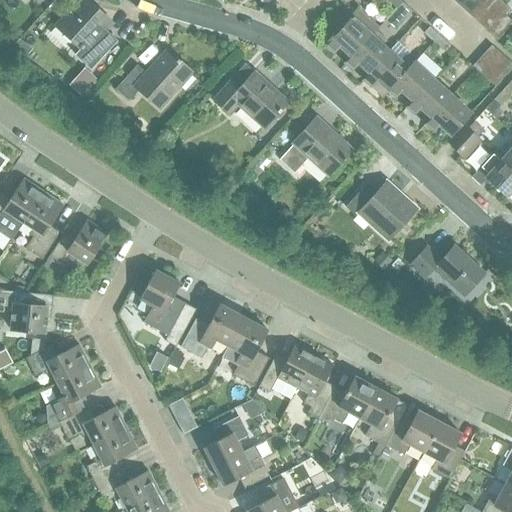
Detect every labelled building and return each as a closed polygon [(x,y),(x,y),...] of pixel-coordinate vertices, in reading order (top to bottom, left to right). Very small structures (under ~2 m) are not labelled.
[(76,56),(91,69),(116,41),(106,32),(113,24),(86,0),(81,0),(57,27),(82,49),(76,56)] [(385,0),(395,9),(401,3),(398,0),(385,0)] [(465,0),(460,7),(469,15),(482,0),(465,0)] [(482,0),(469,15),(478,24),(500,0),(499,0),(482,0)] [(478,24),(488,33),(505,16),(510,10),(500,0),(478,24)] [(401,3),(395,9),(383,22),(393,31),(411,12),(401,3)] [(340,48),(351,58),(369,37),(377,28),(357,10),(325,46),(334,54),(340,48)] [(511,22),(505,16),(488,33),(497,41),(511,23),(511,22)] [(433,43),(438,37),(429,29),(424,34),(429,39),(418,52),(421,55),(432,42),(433,43)] [(359,65),(369,75),(388,54),(369,37),(351,58),(345,64),(353,72),(359,65)] [(446,44),(438,37),(433,43),(441,50),(446,44)] [(499,73),(490,83),(495,88),(511,68),(511,66),(490,46),(481,56),(499,73)] [(139,92),(160,110),(192,75),(167,52),(146,75),(137,67),(115,92),(128,104),(139,92)] [(383,99),(388,93),(388,92),(413,65),(406,59),(401,66),(388,54),(369,75),(364,81),(383,99)] [(472,67),(490,83),(499,73),(481,56),(472,67)] [(402,93),(412,102),(432,81),(414,65),(414,66),(413,65),(388,92),(388,93),(396,100),(402,93)] [(238,107),(264,129),(287,104),(255,74),(241,89),(232,81),(213,102),(230,116),(238,107)] [(511,79),(502,90),(509,96),(511,92),(511,79)] [(421,110),(431,119),(450,98),(432,81),(412,102),(406,109),(415,116),(421,110)] [(509,96),(502,90),(494,99),(500,105),(509,96)] [(450,98),(431,119),(425,126),(433,133),(439,126),(450,137),(470,115),(450,98)] [(309,159),(328,177),(352,151),(316,119),(294,144),(295,145),(280,162),(294,175),(309,159)] [(477,138),(484,130),(475,122),(469,129),(477,138)] [(460,156),(477,138),(469,129),(468,130),(451,148),(460,156)] [(511,150),(503,160),(511,168),(511,150)] [(511,168),(503,160),(495,153),(477,173),(485,181),(486,179),(506,197),(505,199),(511,205),(511,168)] [(0,232),(11,240),(23,223),(43,192),(23,179),(10,199),(0,192),(0,232)] [(359,214),(389,242),(417,210),(387,183),(377,193),(367,184),(346,208),(356,217),(359,214)] [(43,192),(23,223),(33,229),(29,235),(32,237),(25,249),(42,260),(60,232),(50,226),(63,205),(43,192)] [(87,265),(107,234),(86,221),(73,241),(63,234),(47,259),(64,270),(69,261),(73,264),(76,258),(87,265)] [(437,270),(466,296),(486,274),(456,247),(443,261),(428,248),(412,266),(427,280),(437,270)] [(143,323),(168,336),(165,341),(176,346),(195,309),(173,297),(180,283),(155,270),(139,299),(152,306),(143,323)] [(0,311),(12,313),(11,330),(44,333),(47,308),(52,309),(53,295),(0,290),(0,311)] [(216,340),(228,346),(243,317),(219,304),(208,325),(195,319),(180,347),(202,358),(208,347),(211,349),(216,340)] [(243,317),(228,346),(240,353),(235,362),(238,364),(232,375),(254,386),(269,358),(256,351),(268,330),(243,317)] [(51,372),(56,383),(89,366),(78,345),(57,356),(51,345),(26,358),(35,376),(43,371),(45,375),(51,372)] [(277,378),(296,388),(314,355),(294,345),(286,360),(275,355),(258,387),(269,392),(277,378)] [(307,413),(318,419),(334,388),(335,387),(325,381),(333,365),(314,355),(296,388),(307,394),(303,403),(310,407),(307,413)] [(49,404),(58,422),(84,409),(79,398),(100,387),(89,366),(56,383),(51,386),(58,400),(49,404)] [(348,412),(359,419),(375,388),(354,377),(345,394),(334,388),(318,419),(330,425),(333,419),(341,424),(348,412)] [(385,447),(385,446),(398,422),(387,416),(397,399),(375,388),(359,419),(370,425),(364,436),(385,447)] [(252,400),(242,405),(250,420),(265,413),(252,400)] [(87,434),(93,444),(126,428),(115,407),(93,418),(87,407),(84,409),(58,422),(67,440),(80,433),(82,437),(87,434)] [(409,445),(423,452),(439,422),(418,410),(411,423),(401,417),(398,422),(385,446),(404,455),(409,445)] [(203,448),(213,467),(242,452),(237,441),(248,435),(238,416),(213,429),(219,440),(203,448)] [(439,422),(423,452),(436,460),(431,470),(449,479),(464,451),(454,446),(460,433),(439,422)] [(85,466),(95,484),(120,471),(115,461),(137,449),(126,428),(93,444),(98,455),(92,458),(94,462),(85,466)] [(242,452),(213,467),(223,486),(239,478),(244,489),(269,476),(260,458),(261,457),(260,456),(259,457),(254,447),(255,447),(255,445),(242,452)] [(511,470),(505,484),(511,487),(511,447),(502,465),(511,470)] [(119,498),(125,508),(159,492),(148,471),(126,482),(120,471),(95,484),(104,502),(111,498),(113,501),(119,498)] [(246,510),(247,511),(284,511),(280,504),(291,498),(282,478),(257,491),(262,502),(246,510)] [(475,504),(473,508),(480,511),(511,511),(511,487),(505,484),(498,498),(491,494),(483,509),(475,504)] [(168,511),(159,492),(125,508),(119,511),(168,511)]
